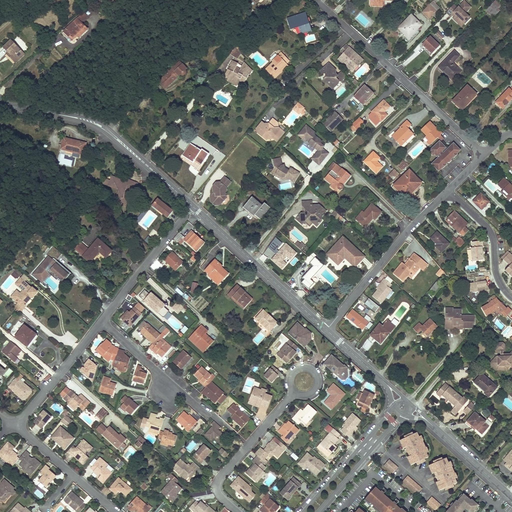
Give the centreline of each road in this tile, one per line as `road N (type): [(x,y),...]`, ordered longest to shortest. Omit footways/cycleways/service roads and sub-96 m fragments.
road 1 (residential): [(484,154),(315,0)]
road 2 (residential): [(326,329),(448,189)]
road 3 (tertiary): [(326,329),(192,206)]
road 4 (residential): [(237,511),(219,496),(218,479),(294,391)]
road 5 (residential): [(192,206),(101,321)]
road 6 (residential): [(101,321),(155,370),(166,393),(207,415)]
road 7 (tertiary): [(395,407),(302,511)]
road 8 (residential): [(101,321),(16,426)]
road 9 (tertiary): [(316,511),(404,413)]
road 10 (residential): [(511,297),(496,275),(490,233),(448,189)]
road 11 (residential): [(16,426),(114,511)]
road 12 (tertiary): [(192,206),(96,123)]
